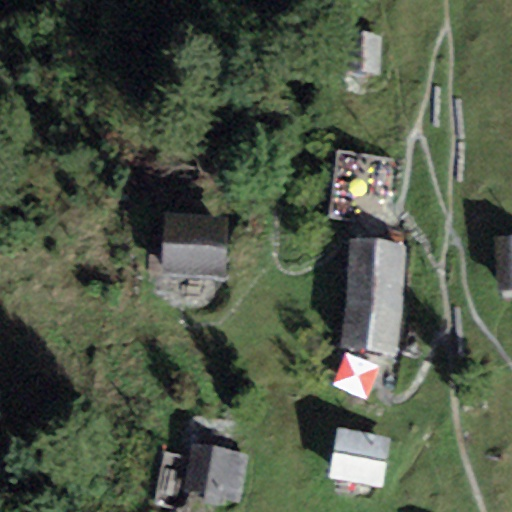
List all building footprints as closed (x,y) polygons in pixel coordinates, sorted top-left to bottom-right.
[(342,74),(379,78),(384,35),(347,31),(342,74)] [(262,127),(289,127),(289,95),(262,95),(262,127)] [(511,234),(499,235),(499,295),(511,294),(511,234)] [(344,242),(340,351),(394,354),(399,245),(344,242)] [(149,297),(216,297),(216,250),(149,250),(149,297)] [(324,435),(324,484),(379,484),(379,435),(324,435)] [(189,445),(185,495),(245,500),(250,450),(189,445)]
